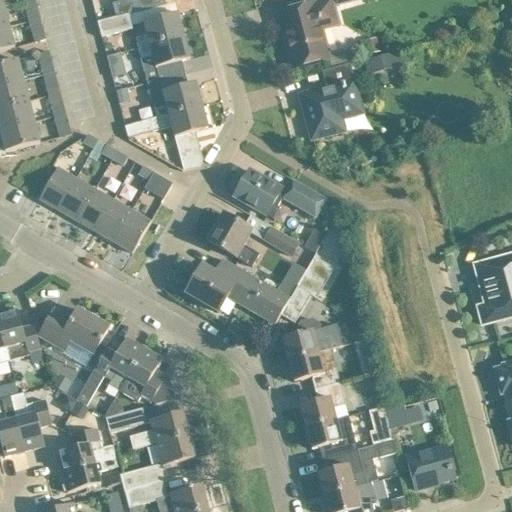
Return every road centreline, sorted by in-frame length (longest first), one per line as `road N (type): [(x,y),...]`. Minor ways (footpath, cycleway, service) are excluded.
road 1 (residential): [(469,511),(501,504),(430,261)]
road 2 (unclassified): [(142,303),(253,372),(286,511)]
road 3 (residential): [(200,195),(114,142),(76,0)]
road 4 (residential): [(212,0),(241,115),(200,195)]
road 5 (residential): [(200,195),(142,303)]
